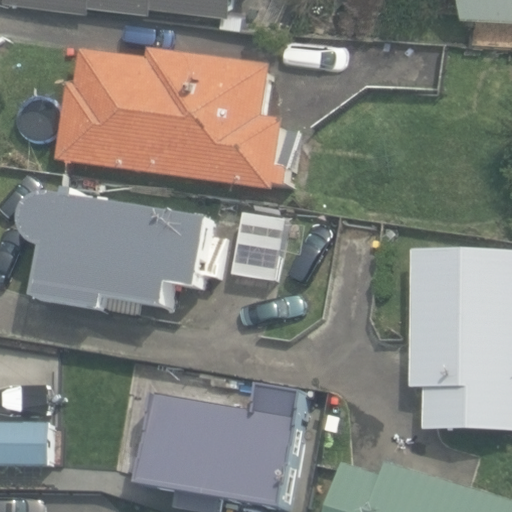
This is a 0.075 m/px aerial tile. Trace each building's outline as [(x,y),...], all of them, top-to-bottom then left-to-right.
[(511,10),(511,0),(466,0),(466,6),(511,10)] [(80,82),(71,81),(60,159),(280,191),(281,185),(293,186),(301,129),(288,127),(289,119),(268,116),(276,63),(155,45),(153,56),(85,46),(80,82)] [(45,244),(35,297),(108,310),(108,308),(140,313),(142,299),(168,304),(172,279),(201,284),(212,218),(45,189),(37,192),(24,207),(23,217),(25,230),(31,238),(38,243),(45,244)] [(291,218),(246,211),(236,274),(280,281),(291,218)] [(511,249),(416,248),(414,387),(427,387),(427,427),(511,428),(511,249)] [(256,408),(156,391),(141,481),(195,491),(192,507),(219,511),(226,511),(229,497),(288,507),(309,388),(261,380),(256,408)] [(0,464),(53,464),(53,420),(0,420),(0,464)] [(511,511),(511,497),(390,460),(386,473),(347,461),(331,511),(511,511)]
